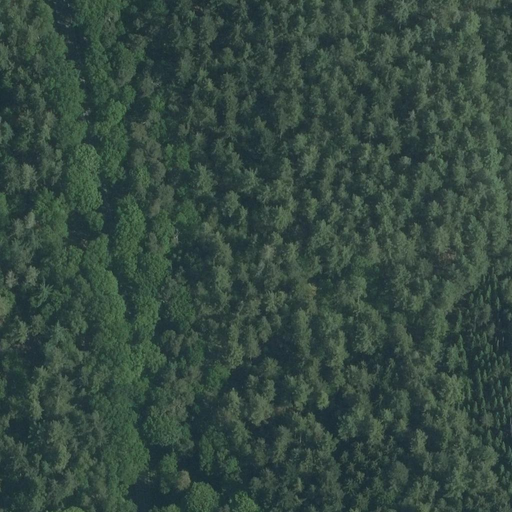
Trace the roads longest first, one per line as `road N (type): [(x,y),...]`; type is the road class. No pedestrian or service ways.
road 1 (secondary): [(144,511),(127,330),(60,0)]
road 2 (track): [(340,511),(267,0)]
road 3 (track): [(127,330),(511,255)]
